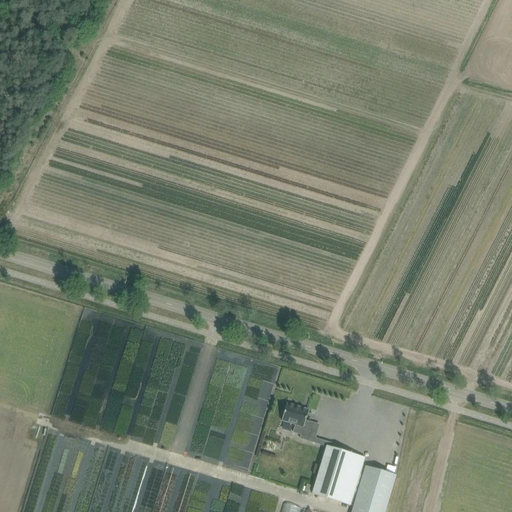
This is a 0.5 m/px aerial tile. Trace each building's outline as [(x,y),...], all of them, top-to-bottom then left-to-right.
[(287,403),(284,413),(282,420),(295,425),(293,432),(308,437),(313,423),(306,421),(309,410),(287,403)] [(366,466),(365,467),(362,466),(365,457),(337,449),(327,446),(326,446),(324,455),(312,494),(350,505),(354,506),(351,511),(384,511),(396,475),(366,466)] [(39,486),(38,511),(49,511),(79,511),(79,507),(78,507),(78,501),(76,501),(76,499),(68,499),(68,487),(59,487),(59,482),(49,482),(49,486),(39,486)] [(259,509),(269,511),(274,511),(280,497),(265,492),(259,509)] [(282,502),(279,511),(299,511),(301,507),(282,502)]
